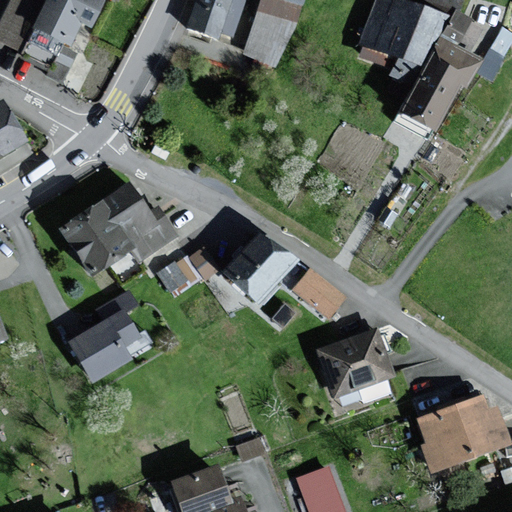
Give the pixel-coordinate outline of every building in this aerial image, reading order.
[(7,0),(0,16),(0,36),(19,46),(40,0),(7,0)] [(47,0),(35,25),(69,41),(79,20),(90,25),(101,0),(47,0)] [(243,0),(198,0),(189,29),(218,38),(221,31),(232,34),(243,0)] [(279,0),(262,0),(243,53),(275,65),(296,5),(279,0)] [(424,0),(421,10),(397,0),(377,0),(361,41),(424,67),(452,0),(424,0)] [(481,27),(456,13),(401,110),(433,128),(459,82),(465,86),(480,60),(457,46),(459,41),(470,47),(481,27)] [(22,141),(1,105),(0,104),(0,154),(15,145),(22,141)] [(129,186),(63,230),(91,273),(131,246),(140,258),(175,235),(157,210),(149,216),(129,186)] [(259,234),(226,272),(257,299),(291,261),(259,234)] [(156,263),(167,290),(213,270),(202,244),(156,263)] [(341,297),(310,272),(295,289),(326,315),(341,297)] [(106,322),(72,342),(94,379),(129,358),(121,346),(138,336),(124,311),(134,304),(128,293),(98,310),(106,322)] [(283,324),(293,313),(285,305),(275,317),(283,324)] [(375,332),(320,352),(336,394),(391,374),(375,332)] [(483,397),(419,420),(428,444),(423,446),(432,471),(509,443),(496,410),(488,412),(483,397)] [(218,467),(173,482),(183,511),(197,511),(230,501),(218,467)] [(343,511),(328,469),(299,479),(311,511),(343,511)] [(213,511),(243,511),(239,502),(213,511)]
